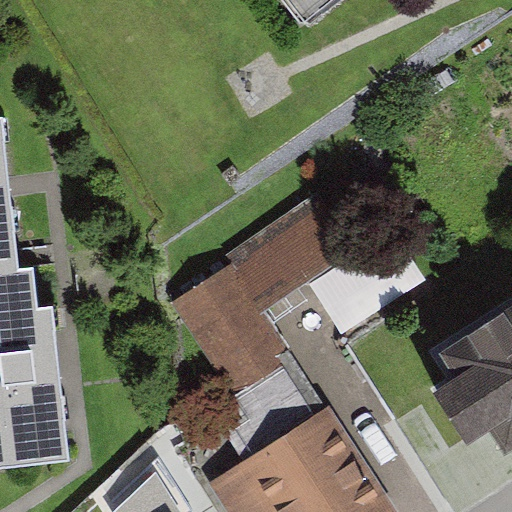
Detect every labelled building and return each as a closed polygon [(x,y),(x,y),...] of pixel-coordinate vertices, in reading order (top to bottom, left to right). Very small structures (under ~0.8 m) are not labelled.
[(302,0),(323,27),(359,0),(302,0)] [(0,119),(0,272),(20,270),(3,119),(0,119)] [(287,339),(263,303),(358,237),(323,186),(227,251),(232,259),(173,298),(227,379),(287,339)] [(0,469),(72,461),(54,307),(39,309),(35,268),(20,270),(0,272),(0,469)] [(511,299),(440,347),(507,448),(511,444),(511,299)] [(271,511),(400,511),(332,404),(239,462),(271,511)]
